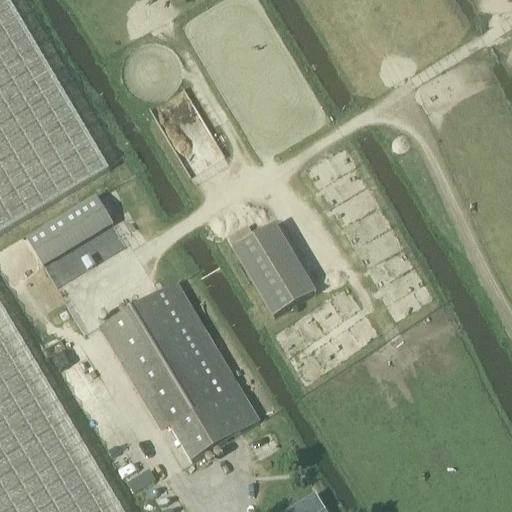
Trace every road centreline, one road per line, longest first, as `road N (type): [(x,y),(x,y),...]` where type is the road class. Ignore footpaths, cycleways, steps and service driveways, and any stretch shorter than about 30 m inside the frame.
road 1 (track): [(120,268),(511,28)]
road 2 (track): [(511,321),(469,248),(425,146),(411,131),(368,116)]
